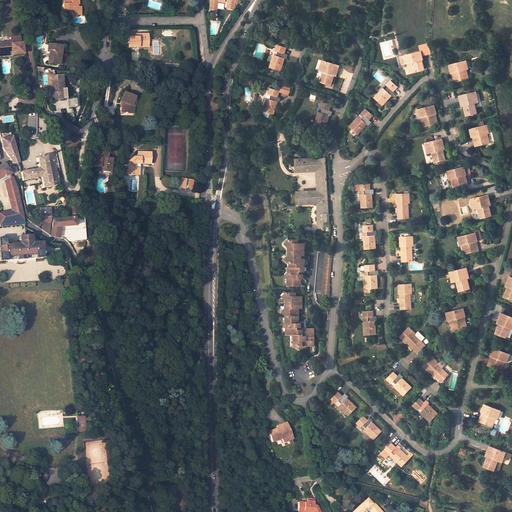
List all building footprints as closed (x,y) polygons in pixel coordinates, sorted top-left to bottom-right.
[(64,0),(64,4),(63,4),(63,11),(68,11),(68,13),(68,15),(80,15),(80,7),(77,8),(77,4),(76,0),(64,0)] [(208,0),(211,0),(209,10),(216,10),(217,2),(225,3),(225,0),(226,0),(226,7),(235,8),(235,1),(235,0),(208,0)] [(140,41),(148,41),(148,34),(148,32),(140,32),(140,34),(129,34),(129,44),(140,44),(140,41)] [(12,45),(12,42),(0,43),(0,54),(13,53),(14,56),(25,55),(24,44),(21,44),(12,45)] [(277,43),(270,66),(281,70),(285,57),(286,53),(284,52),(286,46),(277,43)] [(58,64),(61,45),(52,44),(49,63),(58,64)] [(428,47),(418,50),(420,59),(430,56),(428,47)] [(404,58),(405,62),(407,72),(421,68),(419,59),(420,59),(418,50),(405,53),(406,58),(404,58)] [(462,61),(449,64),(451,72),(452,72),(455,82),(469,78),(466,69),(465,65),(463,65),(462,61)] [(334,76),(335,72),(337,73),(339,67),(324,62),(321,71),(323,72),(320,82),(331,85),(334,76)] [(51,80),(50,80),(52,99),(62,98),(61,88),(63,88),(62,80),(56,80),(51,80)] [(391,81),(374,98),(382,106),(386,103),(391,97),(394,93),(393,92),(397,88),(391,81)] [(280,92),(289,95),(291,88),(281,86),(280,92)] [(279,91),(270,88),(263,111),(273,114),(278,102),(279,98),(277,97),(279,91)] [(463,102),(464,107),(466,115),(477,113),(475,103),(477,102),(474,92),(459,96),(461,103),(463,102)] [(121,107),(121,113),(131,113),(131,106),(133,100),(134,97),(123,93),(120,102),(122,103),(122,107),(121,107)] [(75,97),(67,98),(68,107),(76,107),(75,97)] [(322,102),(315,125),(326,128),(330,116),(331,111),(329,111),(331,105),(322,102)] [(419,114),(420,118),(422,127),(436,124),(434,115),(435,114),(433,106),(420,109),(421,114),(419,114)] [(357,135),(366,126),(369,122),(368,121),(372,117),(365,110),(349,128),(357,135)] [(27,136),(35,136),(36,116),(27,116),(27,136)] [(476,147),(490,144),(488,134),(487,130),(485,131),(484,126),(470,130),(472,138),(474,138),(476,147)] [(19,163),(12,137),(1,138),(3,148),(13,164),(19,163)] [(431,152),(434,162),(445,159),(443,150),(441,146),(443,146),(441,139),(427,143),(429,152),(431,152)] [(107,155),(107,151),(101,150),(100,154),(95,153),(93,165),(96,166),(100,166),(100,170),(110,171),(112,158),(108,158),(108,156),(107,155)] [(140,167),(140,162),(144,162),(144,163),(149,163),(150,161),(150,152),(137,152),(137,157),(134,157),(130,160),(130,161),(127,163),(127,174),(137,174),(137,167),(139,167),(140,167)] [(53,187),(46,156),(37,158),(39,169),(20,173),(23,181),(41,178),(43,188),(53,187)] [(330,226),(326,158),(296,160),(296,172),(317,171),(317,191),(297,192),(298,203),(318,203),(318,226),(326,226),(330,226)] [(368,172),(372,165),(367,162),(363,169),(368,172)] [(0,177),(5,175),(6,176),(10,174),(5,163),(0,165),(0,177)] [(450,180),(452,189),(466,186),(464,177),(465,176),(469,174),(467,167),(463,168),(450,171),(451,175),(449,176),(450,180)] [(0,227),(24,226),(24,222),(16,187),(15,185),(12,178),(5,182),(13,212),(0,213),(0,227)] [(192,188),(193,179),(180,178),(179,187),(192,188)] [(371,194),(371,189),(369,189),(369,183),(360,184),(360,190),(361,208),(372,207),(371,194)] [(408,218),(408,204),(409,204),(409,194),(396,195),(396,204),(397,204),(398,208),(395,208),(395,212),(398,212),(398,219),(408,218)] [(488,207),(487,202),(489,202),(487,195),(472,199),(475,209),(477,208),(480,218),(490,215),(488,207)] [(51,215),(50,208),(41,210),(40,217),(51,215)] [(61,227),(76,226),(76,217),(53,219),(50,218),(51,215),(40,217),(40,221),(30,221),(40,228),(40,224),(44,224),(44,229),(49,235),(50,222),(53,222),(53,229),(51,236),(59,237),(61,227)] [(363,225),(364,249),(376,248),(375,235),(375,230),(373,231),(373,225),(363,225)] [(474,233),(461,237),(462,241),(460,242),(461,245),(463,255),(477,251),(475,242),(476,242),(476,241),(481,240),(478,231),(474,232),(474,233)] [(42,251),(42,244),(32,244),(32,237),(19,237),(19,245),(6,246),(5,238),(0,238),(0,261),(43,259),(43,251),(42,251)] [(412,260),(411,246),(413,246),(412,237),(399,237),(400,247),(401,247),(401,251),(399,251),(399,255),(401,255),(401,261),(412,260)] [(306,272),(305,259),(302,259),(302,256),(305,256),(305,244),(298,244),(298,240),(293,240),(288,240),(284,245),(288,249),(289,257),(285,261),(289,265),(290,265),(290,269),(289,269),(289,277),(288,277),(288,280),(289,280),(290,287),(303,287),(303,282),(299,282),(299,280),(304,279),(304,275),(301,276),(301,272),(306,272)] [(330,295),(332,277),(334,255),(320,254),(317,294),(320,294),(330,295)] [(364,264),(366,288),(377,288),(376,274),(376,270),(374,270),(373,264),(364,264)] [(451,271),(454,282),(456,281),(458,291),(469,288),(467,279),(466,275),(468,274),(466,268),(451,271)] [(401,295),(401,299),(399,299),(399,303),(401,303),(402,310),(412,309),(412,295),(413,295),(413,285),(400,286),(400,295),(401,295)] [(285,315),(289,318),(289,326),(288,326),(289,330),(291,330),(291,337),(299,337),(299,347),(304,347),(304,349),(307,348),(307,347),(319,347),(318,329),(310,329),(310,337),(306,337),(306,331),(301,331),(301,328),(304,328),(304,324),(299,324),(299,321),(302,321),(301,310),(305,309),(304,298),(298,298),(298,294),(288,295),(284,299),(288,303),(289,311),(285,315)] [(449,321),(452,330),(465,326),(463,317),(464,317),(463,309),(449,312),(450,316),(448,316),(449,321)] [(364,311),(365,335),(376,334),(376,321),(375,317),(373,317),(373,311),(364,311)] [(498,321),(497,325),(494,334),(504,337),(508,328),(510,329),(511,323),(511,318),(499,313),(497,320),(498,321)] [(422,341),(416,335),(417,334),(410,328),(401,337),(408,344),(409,343),(412,346),(410,347),(413,350),(415,349),(419,353),(426,345),(422,341)] [(426,338),(420,332),(417,334),(416,335),(422,341),(426,338)] [(501,370),(504,361),(505,357),(504,357),(505,352),(492,348),(489,356),(491,356),(487,365),(501,370)] [(449,374),(438,364),(439,363),(433,356),(423,366),(430,373),(431,372),(434,374),(432,376),(435,379),(437,377),(442,382),(449,374)] [(411,387),(402,378),(399,375),(397,376),(393,372),(386,378),(404,395),(411,387)] [(347,397),(343,394),(342,396),(338,392),(331,398),(348,415),(356,406),(347,397)] [(439,413),(429,404),(426,400),(424,402),(420,398),(414,404),(431,421),(439,413)] [(496,417),(498,414),(495,413),(497,408),(485,403),(481,411),(483,412),(479,421),(493,426),(496,417)] [(75,416),(76,432),(84,431),(84,416),(75,416)] [(382,431),(373,422),(369,419),(368,420),(364,416),(357,423),(374,439),(382,431)] [(293,437),(287,422),(280,425),(281,427),(277,428),(268,431),(272,442),(282,438),(283,441),(293,437)] [(410,458),(400,449),(397,446),(396,447),(391,443),(385,450),(402,466),(410,458)] [(511,455),(503,452),(499,450),(496,448),(497,446),(493,444),(492,447),(489,446),(486,452),(488,453),(486,457),(483,465),(494,470),(497,460),(500,461),(502,457),(509,460),(511,455)] [(458,453),(464,455),(466,450),(461,447),(458,453)] [(382,511),(370,498),(353,511),(364,511),(365,511),(366,510),(366,511),(369,511),(370,511),(382,511)] [(296,511),(323,511),(321,507),(317,509),(313,507),(313,500),(306,500),(306,504),(298,503),(296,511)]
